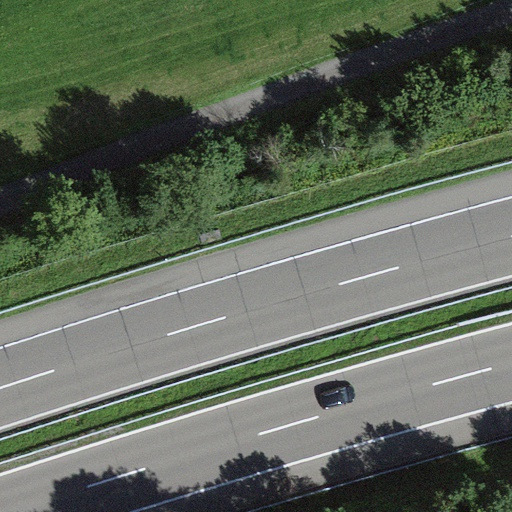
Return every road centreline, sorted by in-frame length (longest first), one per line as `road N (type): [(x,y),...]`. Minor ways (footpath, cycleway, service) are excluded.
road 1 (track): [(511,25),(0,210)]
road 2 (motorway): [(511,237),(0,389)]
road 3 (motorway): [(14,511),(511,366)]
